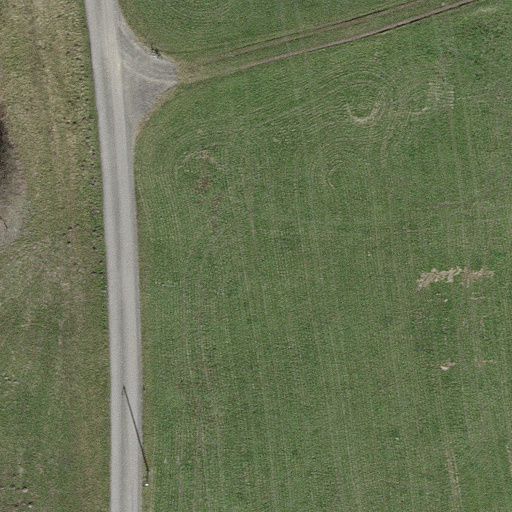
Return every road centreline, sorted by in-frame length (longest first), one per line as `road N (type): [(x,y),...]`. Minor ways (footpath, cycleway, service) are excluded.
road 1 (track): [(127,511),(126,350),(100,0)]
road 2 (track): [(444,0),(185,72),(111,81)]
